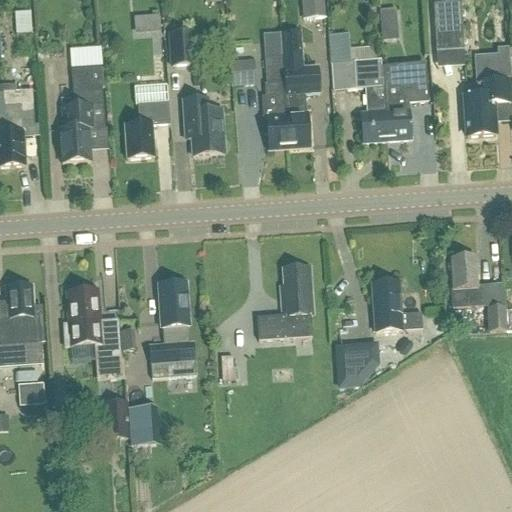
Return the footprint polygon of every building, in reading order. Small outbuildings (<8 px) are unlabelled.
[(311,3),(313,23),(325,22),(323,2),(311,3)] [(436,56),(464,54),(460,6),(432,8),(436,56)] [(398,14),(381,15),(382,27),(399,25),(398,14)] [(32,16),(16,16),(17,30),(32,29),(32,16)] [(150,19),(133,20),(134,37),(151,36),(150,19)] [(170,70),(194,69),(192,36),(168,38),(170,70)] [(268,155),(287,154),(285,121),(282,87),(280,61),(279,45),(278,39),(278,38),(263,40),(264,62),(266,89),(264,89),(265,101),(261,101),(263,123),(262,123),(263,140),(267,140),(268,155)] [(285,121),(287,154),(305,153),(303,137),(307,137),(306,120),(305,120),(305,110),(304,110),(303,99),(318,97),(317,72),(301,73),(299,38),(280,39),(280,45),(279,45),(280,61),(282,87),(285,121)] [(328,41),(331,68),(349,66),(347,39),(328,41)] [(476,83),(509,81),(508,53),(496,54),(496,61),(474,62),(476,83)] [(254,89),(252,65),(230,67),(231,91),(254,89)] [(386,148),(380,80),(379,66),(329,70),(331,98),(363,96),(365,120),(360,121),(362,150),(386,148)] [(72,72),(72,77),(75,113),(60,114),(62,135),(60,135),(62,169),(89,167),(87,133),(105,132),(102,92),(103,92),(102,70),(72,72)] [(380,80),(386,148),(410,146),(407,109),(426,107),(424,77),(380,80)] [(466,142),(496,140),(494,110),(509,109),(507,88),(483,90),(483,100),(463,101),(466,142)] [(154,164),(152,144),(152,130),(169,129),(168,106),(167,89),(134,91),(135,109),(137,109),(138,130),(124,131),(126,165),(154,164)] [(0,172),(25,171),(22,130),(34,129),(33,108),(32,94),(3,96),(5,120),(0,119),(0,172)] [(208,116),(207,104),(183,106),(185,144),(191,143),(192,161),(224,159),(221,115),(208,116)] [(476,290),(475,263),(450,264),(451,294),(450,294),(451,312),(484,310),(483,289),(476,290)] [(258,346),(311,342),(310,320),(313,320),(309,272),(282,274),(283,291),(280,291),(282,321),(256,322),(258,346)] [(148,350),(150,380),(195,377),(192,348),(188,348),(187,332),(188,332),(185,288),(158,290),(162,334),(163,334),(164,349),(148,350)] [(399,320),(398,288),(371,290),(373,337),(420,335),(419,318),(399,320)] [(33,312),(31,291),(6,292),(7,307),(0,307),(0,350),(44,347),(42,311),(33,312)] [(101,366),(120,364),(117,326),(98,327),(96,295),(67,297),(69,329),(63,329),(65,351),(100,349),(101,366)] [(503,314),(486,315),(487,338),(504,337),(503,314)] [(338,392),(358,390),(377,368),(375,348),(335,351),(338,392)] [(36,376),(35,357),(6,359),(7,378),(18,378),(20,410),(44,408),(42,376),(36,376)] [(215,360),(216,383),(231,382),(230,359),(215,360)] [(106,444),(128,443),(125,405),(104,406),(106,444)] [(128,414),(130,447),(153,446),(152,433),(147,433),(146,412),(128,414)]
